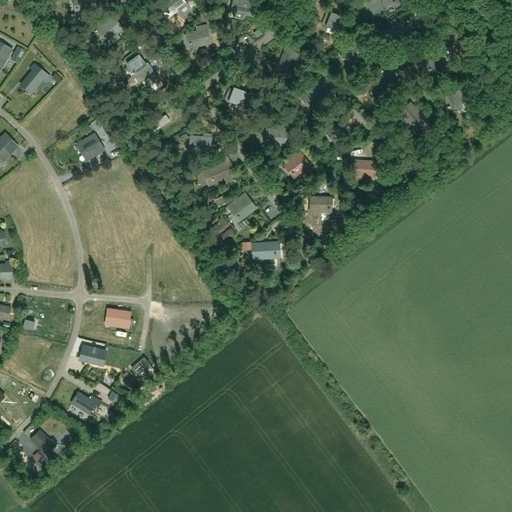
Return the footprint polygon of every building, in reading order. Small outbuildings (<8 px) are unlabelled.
[(76,0),(77,12),(96,10),(95,0),(76,0)] [(183,0),(168,0),(163,4),(171,15),(178,9),(182,15),(190,9),(186,3),(183,0)] [(252,15),(255,2),(245,0),(236,0),(234,11),(233,16),(243,18),(244,13),(252,15)] [(343,33),(349,19),(332,12),(328,21),(324,19),(322,24),(343,33)] [(109,18),(95,28),(97,31),(99,29),(111,45),(121,38),(117,33),(122,29),(115,18),(111,21),(109,18)] [(392,45),(410,31),(402,20),(387,31),(392,38),(389,40),(392,45)] [(191,46),(210,43),(206,25),(197,27),(198,32),(188,34),(191,46)] [(352,63),(367,51),(359,41),(344,52),(352,63)] [(0,63),(3,65),(12,50),(0,42),(0,63)] [(292,71),(299,53),(286,49),(280,67),(292,71)] [(420,71),(433,69),(430,50),(417,52),(420,71)] [(134,58),(127,63),(138,78),(141,82),(149,77),(152,81),(159,77),(152,68),(148,62),(146,64),(139,54),(137,56),(134,58)] [(23,83),(27,86),(33,91),(43,79),(45,81),(49,76),(34,64),(30,69),(33,71),(23,83)] [(384,74),(369,85),(371,88),(376,85),(381,92),(392,84),(384,74)] [(311,106),(326,95),(318,84),(315,87),(313,84),(305,89),(307,92),(303,95),(311,106)] [(459,96),(465,95),(464,86),(445,89),(447,107),(461,105),(459,96)] [(246,108),(251,94),(234,88),(231,96),(227,94),(225,100),(246,108)] [(408,104),(399,111),(411,126),(421,118),(425,115),(419,107),(415,110),(410,103),(408,104)] [(336,141),(351,130),(343,119),(328,131),(336,141)] [(280,126),(280,131),(270,129),(268,142),(287,145),(289,127),(280,126)] [(0,153),(5,159),(18,147),(5,134),(0,138),(0,153)] [(104,150),(95,134),(80,143),(89,159),(104,150)] [(211,151),(212,138),(193,137),(192,150),(211,151)] [(295,176),(310,164),(302,153),(287,165),(295,176)] [(373,176),(374,163),(355,162),(354,175),(373,176)] [(214,182),(231,175),(227,163),(203,172),(205,177),(211,175),(212,178),(212,179),(212,181),(213,180),(214,182)] [(245,193),(225,208),(228,211),(233,208),(234,210),(233,210),(238,218),(239,217),(240,219),(255,207),(245,193)] [(328,212),(329,198),(310,198),(309,211),(328,212)] [(256,258),(275,257),(275,243),(256,244),(256,258)] [(12,280),(12,262),(6,262),(6,265),(0,264),(0,277),(6,278),(6,280),(12,280)] [(0,317),(8,319),(10,308),(0,305),(0,317)] [(132,311),(107,305),(104,321),(128,327),(132,311)] [(23,327),(33,330),(35,322),(25,320),(23,327)] [(107,351),(82,345),(78,361),(102,367),(107,351)] [(90,400),(78,393),(72,403),(89,414),(95,405),(98,407),(101,402),(92,396),(90,400)] [(51,441),(40,430),(31,440),(42,450),(40,452),(44,456),(57,443),(53,439),(51,441)]
